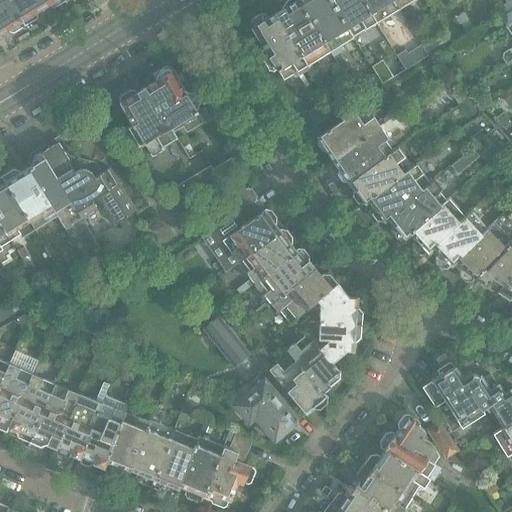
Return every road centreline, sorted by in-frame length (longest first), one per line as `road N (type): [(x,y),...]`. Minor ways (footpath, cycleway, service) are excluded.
road 1 (residential): [(420,328),(409,289),(330,220),(281,156),(193,0)]
road 2 (residential): [(273,511),(420,328)]
road 3 (tertiary): [(168,0),(0,103)]
